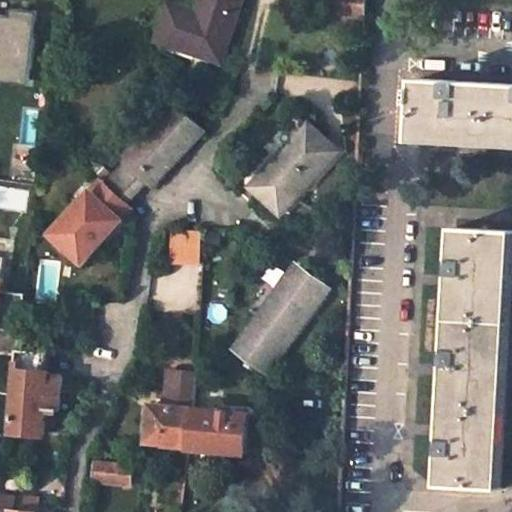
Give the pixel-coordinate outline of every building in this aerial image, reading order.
[(242,0),(201,0),(201,2),(202,3),(199,13),(170,4),(158,40),(223,61),(242,0)] [(368,0),(330,0),(330,17),(367,19),(368,0)] [(0,14),(0,81),(31,85),(40,14),(17,11),(16,17),(0,14)] [(511,84),(421,79),(418,140),(511,145),(511,84)] [(203,130),(174,103),(149,130),(150,132),(125,159),(127,161),(147,180),(153,185),(203,130)] [(338,151),(311,125),(278,161),(276,159),(251,186),(281,214),(338,151)] [(147,180),(127,161),(116,173),(106,185),(126,204),(147,180)] [(106,185),(104,183),(78,210),(77,209),(51,236),(81,264),(131,209),(126,204),(106,185)] [(186,225),(175,225),(175,233),(205,234),(205,227),(186,225)] [(511,230),(456,228),(451,319),(511,322),(511,230)] [(205,234),(175,233),(174,258),(204,259),(205,234)] [(330,288),(299,266),(260,320),(258,318),(236,348),(268,373),(330,288)] [(25,294),(1,290),(0,301),(0,328),(21,330),(25,294)] [(511,326),(511,322),(451,319),(441,485),(503,488),(511,326)] [(21,330),(0,328),(0,352),(18,354),(18,349),(21,330)] [(49,353),(18,349),(18,354),(16,370),(18,370),(48,372),(49,353)] [(48,372),(18,370),(12,432),(45,434),(47,409),(60,410),(63,376),(50,375),(50,373),(48,372)] [(199,376),(173,374),(170,406),(196,409),(199,376)] [(170,406),(152,404),(149,441),(169,443),(168,444),(191,446),(196,409),(170,406)] [(250,413),(196,409),(191,446),(191,448),(246,453),(250,413)] [(134,465),(95,460),(93,481),(132,486),(134,465)] [(15,511),(15,510),(32,511),(38,511),(40,498),(0,494),(0,511),(15,511)]
